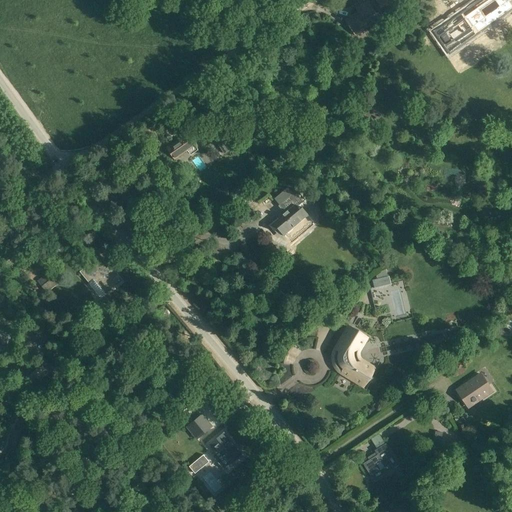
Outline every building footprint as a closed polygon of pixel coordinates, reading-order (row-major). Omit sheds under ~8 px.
[(470,14),(478,32),(511,14),(511,0),(490,0),(493,4),(470,14)] [(378,13),(376,14),(369,4),(364,8),(361,5),(356,9),(358,12),(345,21),(356,36),(364,31),(360,25),(370,19),(372,22),(376,23),(380,20),(381,17),(378,13)] [(230,150),(231,149),(225,140),(228,137),(225,133),(222,135),(218,129),(211,134),(218,145),(217,145),(224,155),(230,150)] [(175,142),(166,148),(175,160),(188,150),(191,154),(197,150),(187,136),(176,144),(175,142)] [(164,161),(160,164),(166,172),(170,169),(164,161)] [(286,234),(291,241),(302,231),(300,229),(304,226),(306,228),(311,223),(306,218),(309,216),(302,207),(298,211),(296,208),(305,200),(297,190),(278,206),(278,207),(279,206),(284,213),(269,226),(270,226),(274,231),(274,232),(278,228),(284,235),(283,236),(284,236),(286,234)] [(245,214),(242,216),(248,224),(251,221),(245,214)] [(237,221),(234,223),(239,231),(243,228),(237,221)] [(118,287),(124,282),(117,274),(116,274),(109,266),(106,269),(101,263),(84,276),(89,282),(94,279),(105,294),(116,285),(118,287)] [(46,273),(37,280),(46,292),(52,288),(58,283),(57,281),(58,281),(58,280),(55,276),(54,277),(53,277),(51,279),(46,273)] [(391,285),(389,276),(372,280),(374,289),(391,285)] [(365,336),(359,333),(351,328),(338,350),(336,352),(336,355),(335,358),(336,360),(336,363),(338,365),(339,368),(341,370),(343,371),(364,384),(371,373),(354,363),(351,351),(358,349),(365,336)] [(0,346),(5,347),(7,347),(9,335),(0,333),(0,346)] [(492,391),(481,374),(461,388),(462,389),(458,392),(468,407),(492,391)] [(212,427),(202,414),(191,423),(202,436),(212,427)] [(435,431),(434,442),(441,443),(442,432),(435,431)] [(212,457),(223,469),(227,466),(242,454),(224,433),(209,445),(216,454),(212,457)] [(442,444),(431,451),(435,457),(446,450),(442,444)] [(397,463),(394,456),(390,450),(381,455),(379,450),(368,457),(370,461),(367,463),(375,475),(385,469),(386,470),(397,463)] [(195,471),(207,460),(202,455),(190,466),(195,471)]
